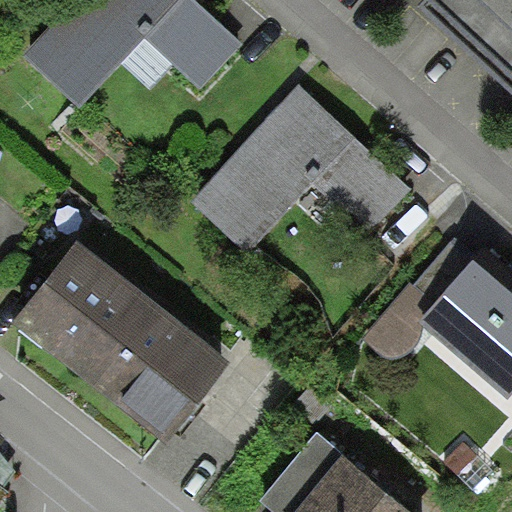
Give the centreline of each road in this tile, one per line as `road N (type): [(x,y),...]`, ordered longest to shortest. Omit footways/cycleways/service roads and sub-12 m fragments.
road 1 (residential): [(511,200),(286,0)]
road 2 (residential): [(0,391),(153,511)]
